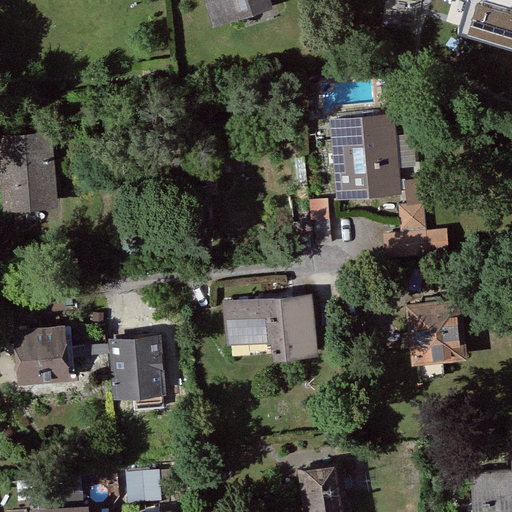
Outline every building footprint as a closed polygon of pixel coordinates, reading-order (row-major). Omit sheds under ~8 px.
[(203,0),(211,20),(269,2),(268,0),(203,0)] [(511,0),(469,0),(458,34),(511,50),(511,0)] [(400,190),(393,109),(328,115),(335,196),(400,190)] [(60,205),(53,130),(0,135),(0,153),(6,210),(60,205)] [(216,193),(218,167),(178,165),(177,191),(216,193)] [(448,249),(446,225),(425,227),(423,200),(397,203),(399,229),(382,231),(384,255),(448,249)] [(330,240),(328,214),(313,215),(316,241),(330,240)] [(315,352),(309,289),(221,297),(226,343),(267,339),(269,356),(315,352)] [(465,354),(459,294),(402,301),(409,360),(416,360),(418,378),(445,375),(443,357),(465,354)] [(72,380),(67,323),(15,328),(20,384),(72,380)] [(168,393),(162,332),(110,337),(116,398),(168,393)] [(511,511),(511,438),(509,439),(510,467),(470,468),(471,511),(511,511)] [(346,511),(339,458),(300,464),(306,511),(346,511)] [(163,467),(132,468),(134,496),(165,495),(163,467)]
